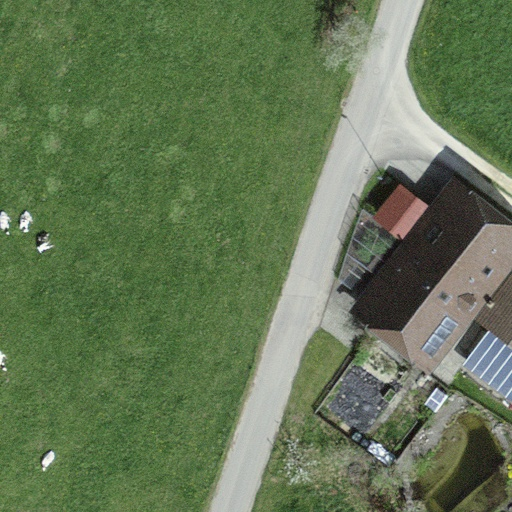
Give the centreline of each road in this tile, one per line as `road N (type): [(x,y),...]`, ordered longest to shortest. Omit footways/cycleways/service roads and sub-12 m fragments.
road 1 (unclassified): [(367,100),(231,511)]
road 2 (residential): [(511,204),(367,100)]
